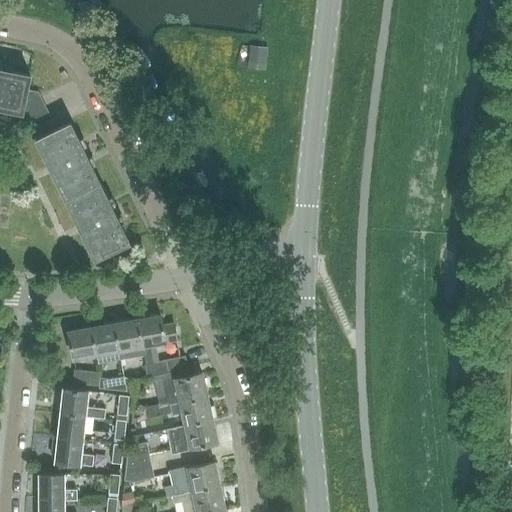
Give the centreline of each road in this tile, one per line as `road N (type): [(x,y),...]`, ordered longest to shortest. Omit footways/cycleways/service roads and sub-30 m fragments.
road 1 (residential): [(0,27),(41,36),(79,60),(183,278)]
road 2 (tertiary): [(317,511),(300,249)]
road 3 (tertiary): [(300,249),(328,0)]
road 4 (residential): [(183,278),(233,380),(253,511)]
road 5 (residential): [(9,511),(29,297)]
road 6 (tertiary): [(29,297),(183,278)]
road 7 (tertiary): [(183,278),(300,249)]
